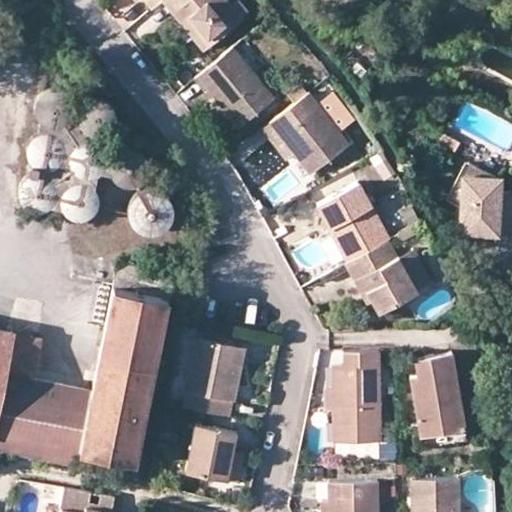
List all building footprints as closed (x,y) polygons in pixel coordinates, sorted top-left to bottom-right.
[(139,0),(137,0),(117,16),(124,25),(146,8),(139,0)] [(162,0),(146,0),(154,8),(162,0)] [(165,0),(178,15),(207,47),(245,15),(245,14),(248,11),(239,0),(235,0),(232,3),(229,0),(165,0)] [(178,15),(170,22),(199,54),(207,47),(178,15)] [(235,45),(230,49),(252,74),(256,70),(235,45)] [(210,88),(215,84),(225,95),(220,99),(242,126),(277,95),(256,70),(252,74),(230,49),(196,77),(207,91),(210,88)] [(99,186),(96,182),(98,174),(102,171),(112,173),(116,178),(121,182),(127,184),(134,184),(140,182),(144,179),(148,175),(150,170),(151,164),(150,159),(148,154),(144,150),(140,147),(135,145),(126,145),(121,147),(118,149),(106,146),(104,143),(106,131),(112,127),(115,123),(117,118),(117,112),(116,106),(113,101),(109,98),(104,96),(99,94),(89,96),(85,98),(75,96),(73,92),(70,88),(65,86),(59,84),(53,85),(49,87),(44,90),(41,93),(38,97),(37,108),(38,112),(42,119),(40,129),(35,132),(29,140),(28,144),(28,153),(30,157),(33,161),(29,166),(29,169),(31,170),(31,173),(27,175),(23,179),(21,184),(20,189),(21,194),(22,198),(26,203),(30,207),(37,209),(43,209),(49,207),(53,204),(64,206),(69,212),(75,215),(79,216),(86,215),(92,214),(95,211),(99,206),(101,201),(101,196),(101,191),(99,186)] [(215,84),(210,88),(220,99),(225,95),(215,84)] [(309,92),(272,121),(294,152),(312,173),(350,144),(341,132),(319,105),(309,92)] [(319,105),(341,132),(354,122),(333,95),(319,105)] [(272,121),(265,127),(288,156),(294,152),(272,121)] [(457,149),(462,141),(444,131),(439,139),(457,149)] [(511,225),(511,191),(501,191),(502,178),(470,162),(453,195),(464,201),(463,215),(498,216),(498,225),(511,225)] [(352,259),(388,239),(357,183),(316,205),(348,262),(352,259)] [(130,213),(132,218),(136,223),(140,227),(145,230),(151,231),(157,230),(163,227),(168,223),(171,219),(173,214),(174,209),(173,204),(171,198),(167,193),(164,190),(159,188),(153,187),(143,189),(136,194),(130,204),(130,213)] [(399,233),(403,240),(420,230),(417,223),(399,233)] [(355,280),(363,295),(369,291),(374,301),(380,311),(418,291),(417,288),(398,256),(388,239),(352,259),(362,276),(355,280)] [(412,248),(398,256),(417,288),(431,280),(412,248)] [(348,262),(345,264),(355,280),(362,276),(352,259),(348,262)] [(173,272),(119,262),(93,389),(90,406),(78,405),(70,394),(64,393),(65,383),(33,378),(41,338),(0,329),(0,446),(78,463),(81,450),(135,459),(173,272)] [(369,291),(363,295),(368,304),(374,301),(369,291)] [(236,345),(195,337),(185,391),(187,392),(185,406),(228,414),(231,399),(234,400),(241,365),(231,363),(236,345)] [(245,347),(236,345),(231,363),(241,365),(245,347)] [(334,406),(334,440),(379,440),(378,364),(381,363),(381,349),(344,350),(344,365),(333,365),(333,384),(334,406)] [(422,434),(465,427),(453,351),(416,358),(418,372),(420,383),(414,384),(420,422),(422,434)] [(414,384),(420,383),(418,372),(411,373),(414,384)] [(64,393),(70,394),(78,405),(90,406),(93,389),(65,383),(64,393)] [(412,423),(417,449),(468,439),(465,427),(422,434),(420,422),(412,423)] [(187,470),(227,478),(236,432),(195,424),(187,470)] [(412,511),(459,511),(459,476),(411,477),(412,511)] [(330,481),(330,499),(330,511),(377,511),(377,480),(330,481)] [(64,505),(62,506),(61,511),(112,511),(116,496),(67,487),(64,505)] [(322,511),(330,511),(330,499),(322,499),(322,511)]
